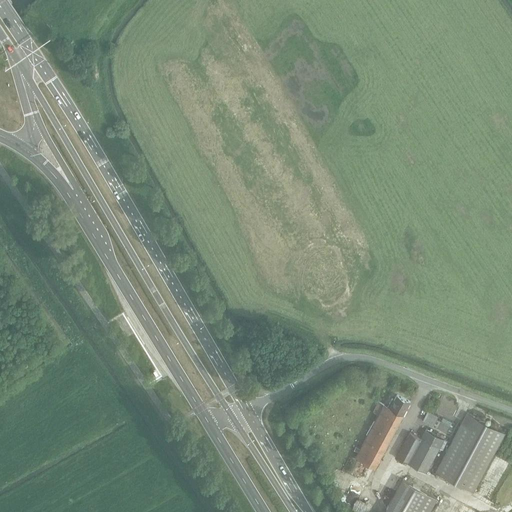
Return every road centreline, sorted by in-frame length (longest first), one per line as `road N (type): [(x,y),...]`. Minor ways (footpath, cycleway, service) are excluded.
road 1 (primary): [(248,411),(0,6)]
road 2 (primary): [(0,34),(233,420)]
road 3 (unclassified): [(248,411),(325,363),(353,356),(511,409)]
